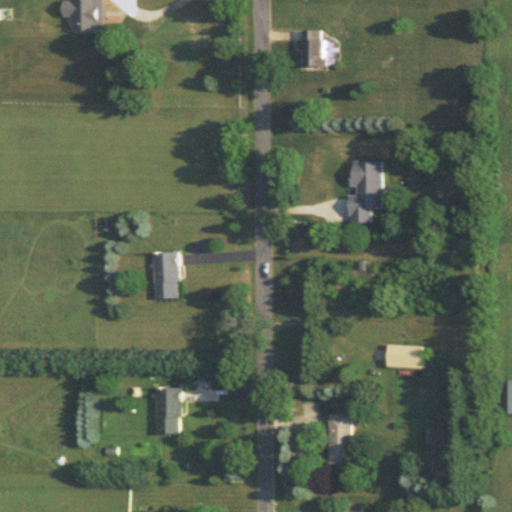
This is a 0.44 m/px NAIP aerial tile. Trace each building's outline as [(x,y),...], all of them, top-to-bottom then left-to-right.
[(106,27),(105,0),(65,0),(66,14),(75,14),(75,28),(106,27)] [(185,46),(185,18),(155,19),(156,35),(165,35),(165,46),(185,46)] [(323,27),(304,27),(304,64),(328,63),(327,37),(323,37),(323,27)] [(383,159),(353,159),(354,184),(358,184),(359,192),(352,193),(352,220),(373,220),(373,206),(384,206),(383,159)] [(154,250),(156,296),(181,295),(179,249),(154,250)] [(423,365),(424,343),(389,342),(389,364),(423,365)] [(181,431),(182,385),(158,385),(157,431),(181,431)] [(329,412),(331,461),(353,460),(352,411),(329,412)] [(446,442),(446,425),(430,424),(429,441),(446,442)]
